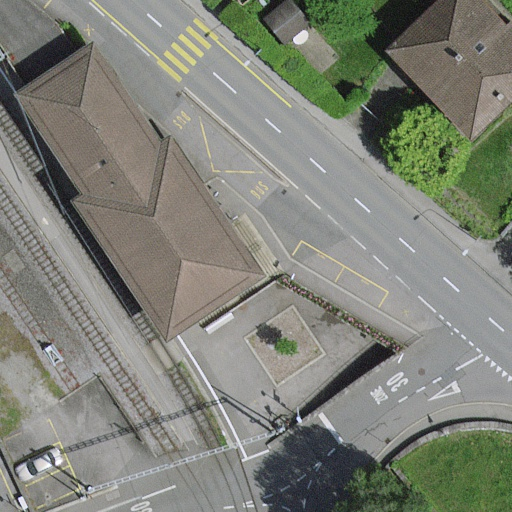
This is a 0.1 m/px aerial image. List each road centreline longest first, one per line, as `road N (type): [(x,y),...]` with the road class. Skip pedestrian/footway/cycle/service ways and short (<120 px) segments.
road 1 (secondary): [(137,0),(504,329)]
road 2 (residential): [(504,329),(292,484)]
road 3 (residential): [(292,484),(251,501),(158,511)]
